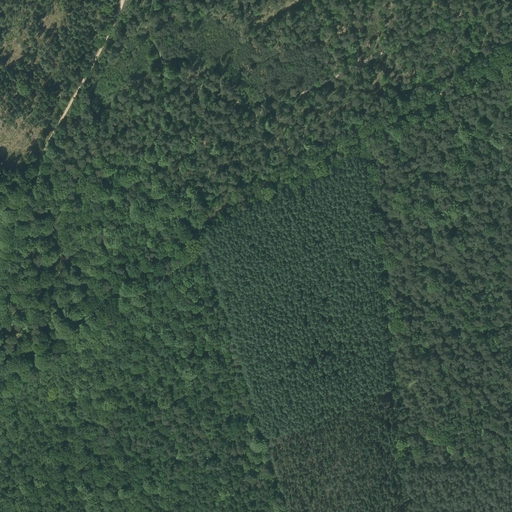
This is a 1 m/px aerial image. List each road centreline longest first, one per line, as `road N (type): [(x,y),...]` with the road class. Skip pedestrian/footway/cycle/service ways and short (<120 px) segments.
road 1 (unknown): [(503,44),(197,204),(196,220),(0,370)]
road 2 (track): [(199,224),(288,511)]
road 3 (unknown): [(19,191),(91,187),(152,171),(269,111)]
road 4 (track): [(121,0),(19,191)]
road 5 (unknown): [(269,111),(458,15)]
road 6 (unknown): [(269,111),(187,82),(161,57),(147,15),(123,0)]
